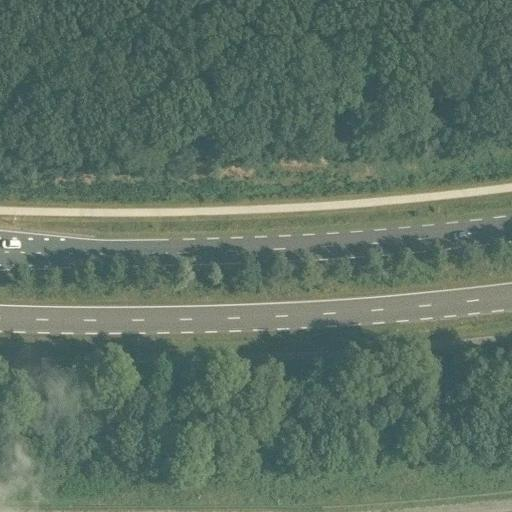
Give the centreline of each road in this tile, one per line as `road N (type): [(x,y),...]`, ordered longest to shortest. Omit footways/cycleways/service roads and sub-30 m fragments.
road 1 (primary): [(0,315),(169,319),(511,295)]
road 2 (primary): [(511,231),(349,247),(0,252)]
